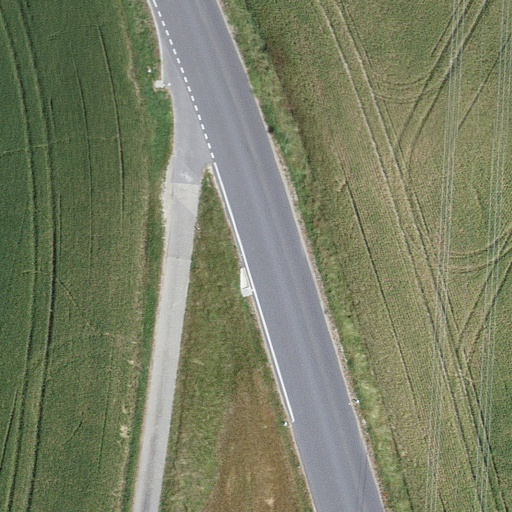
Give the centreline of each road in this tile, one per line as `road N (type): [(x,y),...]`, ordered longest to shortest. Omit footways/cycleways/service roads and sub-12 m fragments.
road 1 (tertiary): [(352,511),(187,0)]
road 2 (track): [(205,41),(151,511)]
